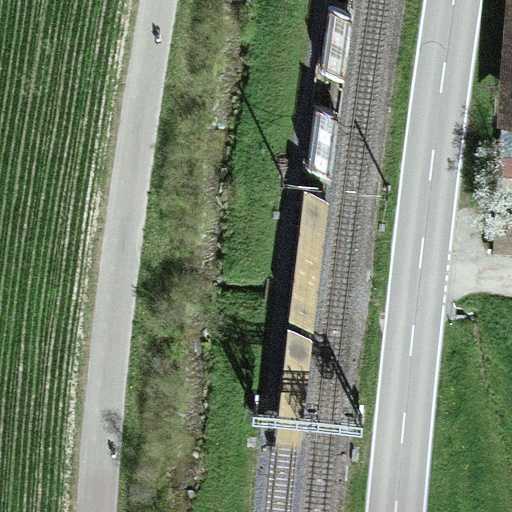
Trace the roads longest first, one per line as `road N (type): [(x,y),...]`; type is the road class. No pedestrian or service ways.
road 1 (unclassified): [(92,511),(154,0)]
road 2 (secondary): [(459,0),(403,511)]
